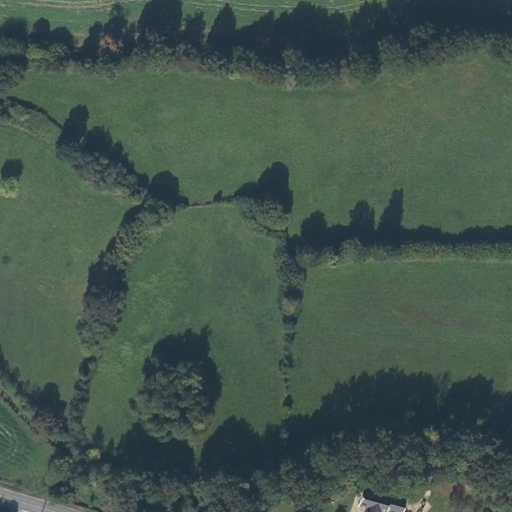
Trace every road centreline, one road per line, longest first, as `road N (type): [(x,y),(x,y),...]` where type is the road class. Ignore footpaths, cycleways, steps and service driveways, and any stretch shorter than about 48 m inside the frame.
road 1 (track): [(511,49),(486,35),(350,65),(154,50),(87,57),(16,50),(0,57)]
road 2 (track): [(61,511),(72,476),(56,437),(0,381)]
